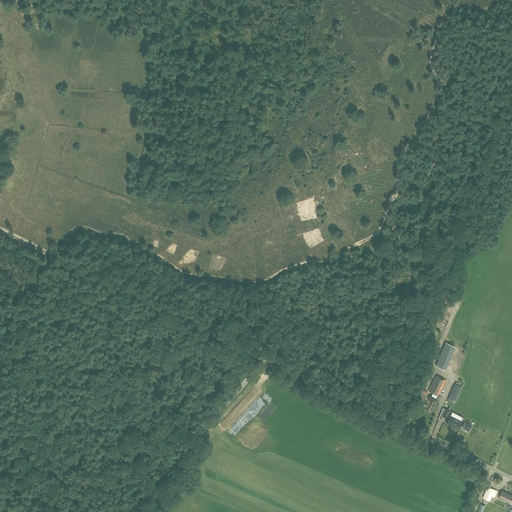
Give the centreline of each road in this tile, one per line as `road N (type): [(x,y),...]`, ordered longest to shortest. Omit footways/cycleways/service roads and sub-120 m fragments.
road 1 (unclassified): [(511,478),(270,360),(129,511)]
road 2 (unknown): [(232,342),(324,338),(350,317),(383,276),(408,214),(462,122),(491,97),(511,93)]
road 3 (track): [(232,342),(0,226)]
